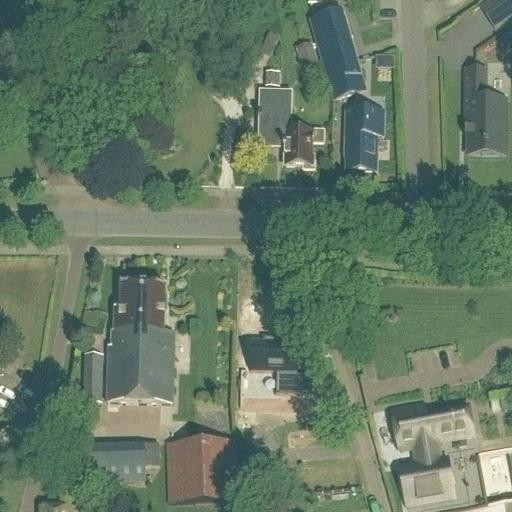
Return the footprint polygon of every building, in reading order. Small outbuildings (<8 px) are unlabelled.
[(511,0),(500,0),(511,16),(511,0)] [(335,104),(342,102),(367,95),(344,16),(312,25),(335,104)] [(468,140),(468,155),(468,159),(481,159),(505,159),(506,105),(486,104),(486,100),(487,100),(488,73),(465,72),(464,131),(466,131),(466,133),(469,133),(469,139),(465,139),(465,140),(468,140)] [(281,78),(271,78),(271,90),(281,90),(281,78)] [(324,148),(325,135),(291,134),(292,97),(261,96),(260,151),(286,152),(286,171),(304,171),(304,174),(316,175),(316,166),(314,166),(314,148),(324,148)] [(384,142),(385,117),(347,116),(346,154),(348,154),(347,175),(376,176),(377,142),(384,142)] [(164,337),(165,289),(121,288),(120,312),(114,312),(114,335),(112,335),(112,350),(108,350),(107,408),(172,409),(174,337),(164,337)] [(251,375),(255,375),(282,375),(282,379),(283,379),(283,397),(312,398),(312,381),(297,380),(297,373),(298,347),(284,347),(284,342),(264,342),(264,346),(252,346),(251,375)] [(103,407),(104,360),(85,359),(84,407),(103,407)] [(425,409),(392,415),(399,453),(400,453),(401,455),(415,453),(418,469),(400,472),(406,511),(456,502),(449,463),(440,465),(437,447),(474,440),(469,410),(427,418),(425,409)] [(262,419),(241,418),(241,432),(261,432),(262,419)] [(169,509),(238,507),(236,445),(167,447),(169,509)] [(153,483),(153,472),(157,472),(156,448),(146,448),(146,446),(87,449),(87,474),(106,474),(107,486),(147,485),(147,483),(153,483)]
